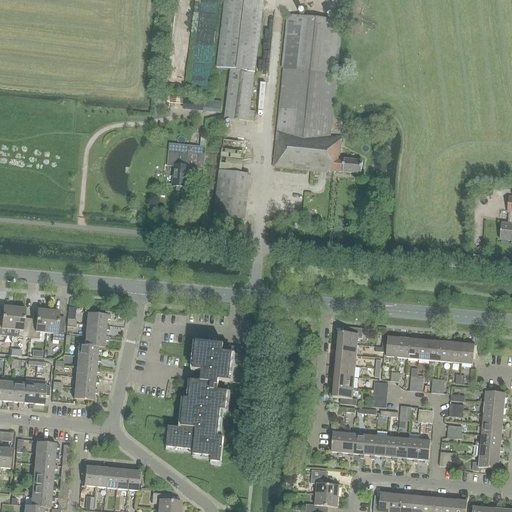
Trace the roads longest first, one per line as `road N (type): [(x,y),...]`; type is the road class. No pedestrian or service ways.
road 1 (unclassified): [(511,268),(260,245)]
road 2 (track): [(80,227),(86,155),(100,132),(200,118)]
road 3 (tertiary): [(511,321),(326,304)]
road 4 (residential): [(110,432),(142,287)]
road 5 (residential): [(312,446),(326,304)]
road 6 (tertiary): [(142,287),(0,275)]
road 7 (residential): [(212,511),(110,432)]
